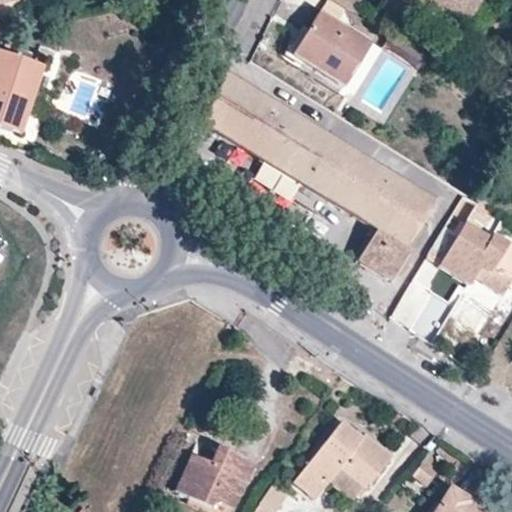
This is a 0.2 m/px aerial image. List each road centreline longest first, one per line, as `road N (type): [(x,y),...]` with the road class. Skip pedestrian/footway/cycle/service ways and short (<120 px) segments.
road 1 (tertiary): [(511,447),(239,275),(174,250)]
road 2 (secondary): [(107,286),(84,315),(0,484)]
road 3 (secondary): [(239,0),(145,203)]
